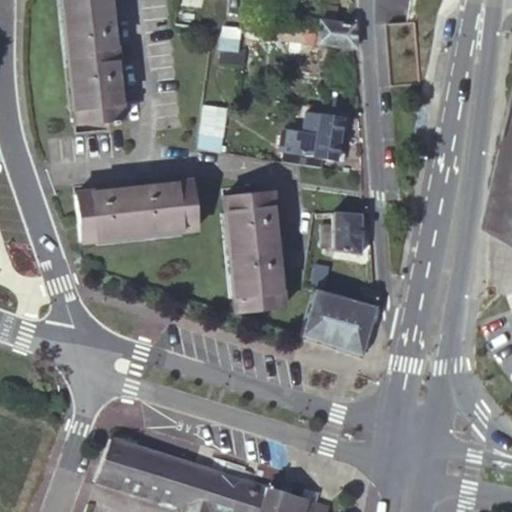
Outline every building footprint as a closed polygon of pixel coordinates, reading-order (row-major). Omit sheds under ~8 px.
[(55,0),(63,121),(99,119),(100,125),(105,124),(105,119),(113,118),(109,62),(117,60),(116,44),(108,44),(105,0),(55,0)] [(175,0),(172,22),(197,25),(201,0),(175,0)] [(250,0),(243,32),(288,38),(312,41),(316,18),(305,16),(288,14),(278,11),(280,4),(280,0),(250,0)] [(411,0),(450,9),(452,0),(411,0)] [(290,6),(280,4),(278,11),(288,14),(290,6)] [(335,7),(320,5),(317,13),(316,18),(333,21),(335,7)] [(322,42),(352,46),(354,47),(353,25),(333,21),(316,18),(312,41),(322,42)] [(405,22),(384,22),(389,85),(418,83),(414,21),(406,22),(405,22)] [(243,32),(219,28),(216,48),(241,50),(243,32)] [(320,54),(322,42),(312,41),(288,38),(287,50),(320,54)] [(213,70),(241,72),(241,50),(216,48),(213,70)] [(349,73),(329,69),(328,87),(346,90),(349,73)] [(511,95),(487,207),(511,218),(511,95)] [(208,101),(205,121),(216,123),(220,123),(223,103),(208,101)] [(298,134),(339,140),(342,118),(301,113),(298,134)] [(216,123),(205,121),(203,141),(217,143),(220,123),(216,123)] [(335,161),(339,140),(298,134),(295,155),(335,161)] [(65,194),(69,242),(181,232),(177,184),(121,188),(120,181),(108,183),(108,190),(65,194)] [(255,193),(209,198),(220,310),(266,306),(261,252),(266,251),(265,234),(260,235),(255,193)] [(511,218),(487,207),(482,226),(511,247),(511,218)] [(361,253),(360,213),(332,213),(332,219),(332,240),(332,244),(361,253)] [(320,240),(332,240),(332,219),(320,219),(320,240)] [(376,307),(375,306),(319,289),(303,340),(360,358),(362,352),(376,307)] [(106,438),(91,478),(199,511),(315,511),(312,511),(315,503),(298,499),(106,438)] [(298,499),(315,503),(318,494),(301,488),(298,499)] [(326,511),(327,507),(315,503),(312,511),(315,511),(326,511)]
